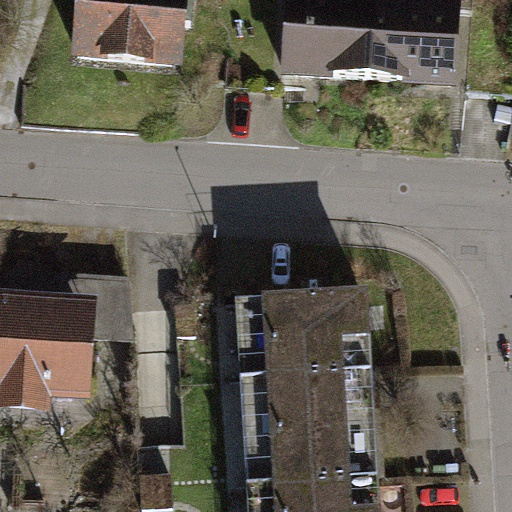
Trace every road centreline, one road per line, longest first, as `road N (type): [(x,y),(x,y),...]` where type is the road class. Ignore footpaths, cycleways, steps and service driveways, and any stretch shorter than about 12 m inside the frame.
road 1 (residential): [(0,157),(496,205)]
road 2 (unknown): [(180,175),(212,511)]
road 3 (residential): [(511,413),(496,205)]
